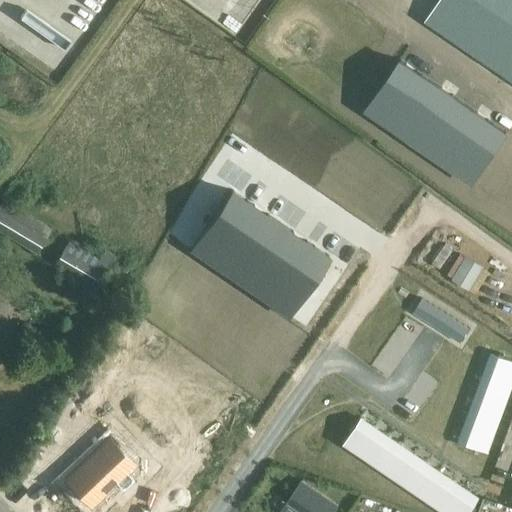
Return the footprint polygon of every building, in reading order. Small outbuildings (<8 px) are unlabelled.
[(0,0),(0,24),(5,27),(15,0),(0,0)] [(96,0),(74,0),(92,11),(98,1),(96,0)] [(511,0),(441,0),(425,24),(507,80),(511,83),(511,0)] [(423,148),(458,98),(405,62),(370,112),(423,148)] [(476,185),(511,134),(458,98),(423,148),(476,185)] [(191,249),(239,282),(279,224),(231,190),(191,249)] [(3,200),(0,204),(0,231),(37,253),(51,228),(3,200)] [(288,315),(328,257),(279,224),(239,282),(288,315)] [(68,241),(54,264),(96,289),(116,256),(105,249),(99,260),(68,241)] [(418,305),(424,309),(428,302),(422,298),(418,305)] [(434,306),(428,302),(424,309),(430,313),(434,306)] [(419,316),(424,309),(418,305),(414,312),(419,316)] [(430,313),(435,316),(440,310),(434,306),(430,313)] [(424,309),(419,316),(425,319),(430,313),(424,309)] [(445,313),(440,310),(435,316),(441,320),(445,313)] [(430,313),(425,319),(431,323),(435,316),(430,313)] [(445,313),(441,320),(447,324),(451,317),(445,313)] [(435,316),(431,323),(436,327),(441,320),(435,316)] [(451,317),(447,324),(452,328),(457,321),(451,317)] [(441,320),(436,327),(442,331),(447,324),(441,320)] [(458,331),(463,325),(457,321),(452,328),(458,331)] [(442,331),(448,334),(452,328),(447,324),(442,331)] [(458,331),(464,335),(468,328),(463,325),(458,331)] [(458,331),(452,328),(448,334),(453,338),(458,331)] [(458,331),(453,338),(459,342),(464,335),(458,331)] [(136,343),(122,354),(133,366),(146,355),(136,343)] [(509,377),(511,369),(511,361),(488,352),(483,368),(509,377)] [(504,392),(509,377),(483,368),(477,383),(504,392)] [(498,407),(504,392),(477,383),(472,398),(498,407)] [(493,422),(498,407),(472,398),(466,413),(493,422)] [(487,437),(493,422),(466,413),(461,428),(487,437)] [(359,449),(375,425),(362,416),(346,439),(359,449)] [(372,458),(388,435),(375,425),(359,449),(372,458)] [(482,452),(487,437),(461,428),(455,443),(482,452)] [(385,467),(401,444),(388,435),(372,458),(385,467)] [(131,465),(106,440),(63,482),(88,507),(112,484),(120,493),(131,483),(122,474),(131,465)] [(398,476),(415,453),(401,444),(385,467),(398,476)] [(412,485),(428,462),(415,453),(398,476),(412,485)] [(457,479),(468,481),(472,462),(462,459),(457,479)] [(425,494),(441,471),(428,462),(412,485),(425,494)] [(438,503),(454,480),(441,471),(425,494),(438,503)] [(450,511),(451,511),(467,489),(454,480),(438,503),(450,511)] [(327,511),(334,503),(301,481),(287,501),(304,511),(327,511)] [(470,511),(480,498),(467,489),(451,511),(470,511)]
